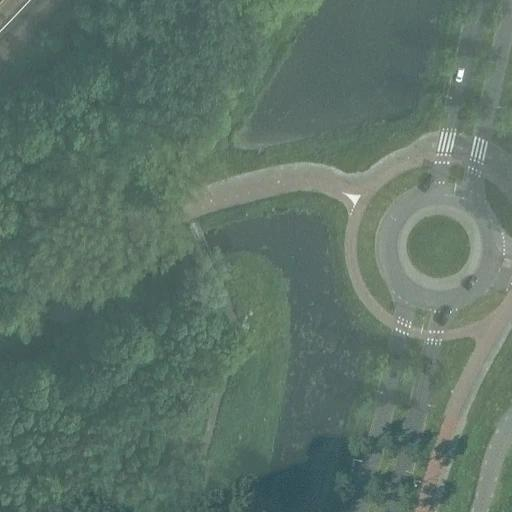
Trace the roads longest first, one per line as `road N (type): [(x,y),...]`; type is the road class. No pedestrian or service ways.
road 1 (secondary): [(406,291),(355,511)]
road 2 (secondary): [(388,511),(451,302)]
road 3 (secondary): [(474,204),(510,0)]
road 4 (secondary): [(474,0),(434,193)]
road 5 (secondary): [(434,193),(405,206),(388,233),(388,265),(406,291)]
